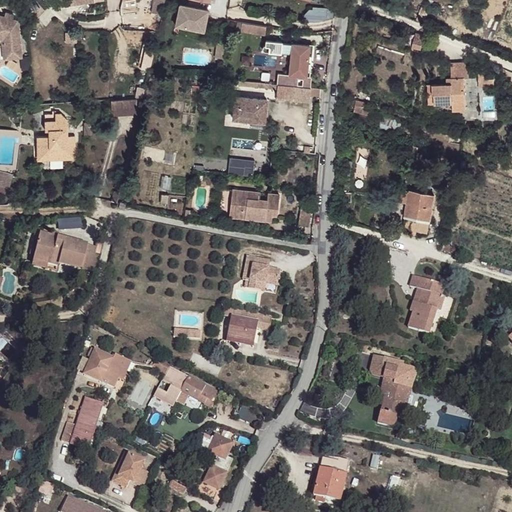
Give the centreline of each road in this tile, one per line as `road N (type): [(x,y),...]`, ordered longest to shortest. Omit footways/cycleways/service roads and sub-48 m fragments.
road 1 (residential): [(350,0),(322,218),(321,326),(306,379),(285,422),(265,437),(231,511)]
road 2 (unknown): [(124,212),(98,307),(0,320)]
road 3 (unknown): [(344,32),(251,14),(225,0)]
road 4 (residential): [(131,511),(63,477),(58,433)]
